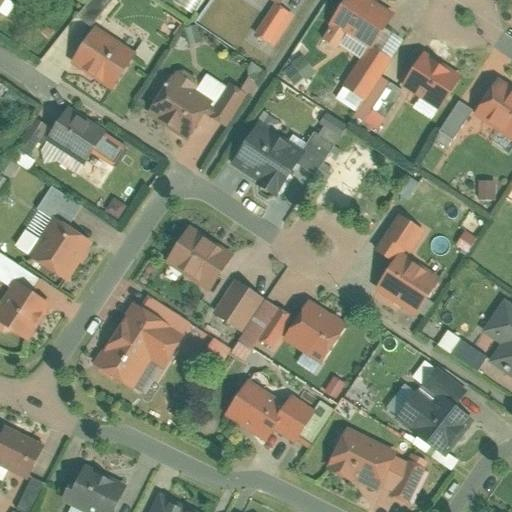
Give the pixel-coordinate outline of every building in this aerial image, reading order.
[(115,0),(96,0),(84,15),(97,26),(117,1),(115,0)] [(197,14),(206,0),(177,0),(197,14)] [(285,0),(264,0),(280,9),(285,0)] [(397,10),(380,0),(346,0),(324,37),(340,46),(348,34),(373,49),(397,10)] [(94,30),(70,67),(112,93),(135,56),(94,30)] [(465,74),(424,48),(403,82),(444,107),(465,74)] [(288,74),(301,88),(319,71),(306,57),(288,74)] [(173,73),(145,117),(185,143),(211,104),(194,93),(197,89),(173,73)] [(511,88),(498,81),(477,117),(511,137),(511,88)] [(246,98),(229,86),(207,119),(224,131),(246,98)] [(465,101),(441,141),(454,149),(478,108),(465,101)] [(105,130),(67,108),(42,151),(80,173),(105,130)] [(309,151),(260,123),(233,169),(282,197),(309,151)] [(487,181),(484,198),(497,200),(500,183),(487,181)] [(53,219),(27,259),(66,285),(92,245),(53,219)] [(236,252),(192,225),(168,264),(213,291),(236,252)] [(441,274),(403,251),(378,290),(415,314),(441,274)] [(234,283),(211,316),(242,336),(264,302),(234,283)] [(15,284),(0,305),(0,326),(27,345),(52,309),(15,284)] [(137,289),(92,360),(139,390),(159,359),(172,367),(198,327),(137,289)] [(511,304),(506,300),(485,330),(508,346),(495,365),(511,376),(511,304)] [(346,323),(312,303),(291,341),(326,360),(346,323)] [(444,344),(451,330),(435,321),(427,335),(444,344)] [(442,348),(486,372),(496,356),(452,332),(442,348)] [(484,403),(439,369),(402,417),(447,451),(484,403)] [(288,401),(252,378),(228,416),(268,440),(274,430),(297,444),(322,404),(296,387),(288,401)] [(5,428),(0,436),(0,469),(26,483),(44,448),(5,428)] [(432,462),(350,428),(333,467),(415,502),(432,462)] [(66,506),(77,511),(113,511),(125,488),(84,468),(66,506)] [(35,478),(21,511),(23,511),(35,511),(48,484),(35,478)] [(193,511),(159,495),(150,511),(193,511)]
